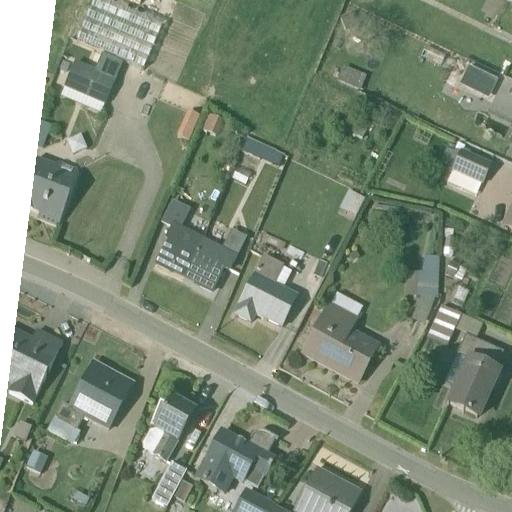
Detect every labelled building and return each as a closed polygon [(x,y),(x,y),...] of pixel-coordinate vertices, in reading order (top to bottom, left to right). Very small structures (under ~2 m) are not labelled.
[(93,0),(74,44),(145,75),(164,29),(98,0),(93,0)] [(102,109),(120,67),(101,59),(95,74),(73,65),(61,93),(102,109)] [(499,78),(472,64),(464,79),(491,93),(499,78)] [(28,145),(43,149),(49,124),(34,120),(28,145)] [(492,167),(456,150),(445,172),(481,189),(492,167)] [(37,160),(18,206),(38,215),(35,221),(58,230),(80,178),(37,160)] [(511,194),(509,200),(511,201),(511,205),(501,230),(511,234),(511,194)] [(153,266),(182,280),(202,238),(182,229),(191,209),(173,201),(163,224),(171,228),(153,266)] [(221,247),(202,238),(182,280),(210,293),(220,271),(227,275),(244,239),(240,237),(241,236),(229,230),(221,247)] [(254,317),(282,331),(298,299),(284,292),(293,274),(278,267),(283,258),(268,250),(234,318),(249,325),(254,317)] [(418,260),(418,275),(411,275),(410,299),(417,299),(417,300),(419,300),(410,323),(422,328),(433,301),(436,301),(437,260),(418,260)] [(450,266),(444,278),(460,285),(465,274),(450,266)] [(461,311),(468,294),(457,290),(450,306),(461,311)] [(301,355),(358,386),(379,347),(352,333),(363,312),(333,295),(301,355)] [(501,356),(474,344),(481,330),(441,310),(426,340),(445,350),(453,333),(465,340),(444,386),(454,390),(446,408),(477,421),(498,375),(494,373),(501,356)] [(7,330),(0,344),(0,382),(10,387),(6,395),(33,408),(61,347),(34,335),(31,342),(7,330)] [(107,434),(131,388),(92,368),(70,411),(62,407),(47,436),(72,449),(79,436),(75,434),(82,421),(107,434)] [(161,407),(148,430),(150,431),(138,453),(165,468),(195,414),(172,401),(167,410),(161,407)] [(263,470),(277,443),(265,437),(257,435),(251,441),(246,449),(219,435),(193,485),(221,499),(230,482),(241,488),(244,484),(258,491),(268,472),(263,470)] [(166,509),(185,473),(171,466),(152,502),(166,509)] [(351,511),(360,496),(314,472),(292,511),(351,511)] [(274,511),(275,510),(243,492),(232,511),(274,511)]
